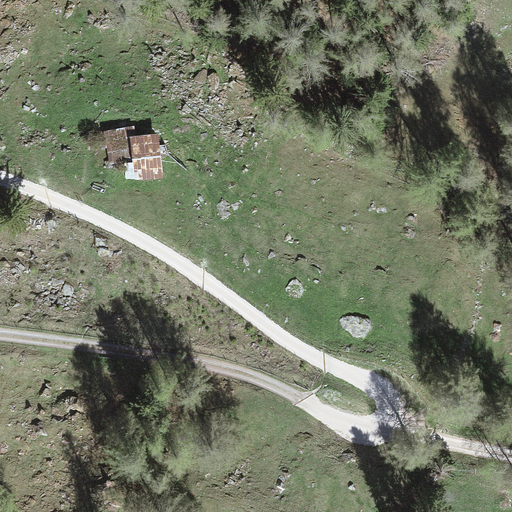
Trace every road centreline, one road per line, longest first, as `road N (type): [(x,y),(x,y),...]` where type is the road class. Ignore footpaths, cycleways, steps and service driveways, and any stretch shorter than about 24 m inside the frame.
road 1 (track): [(384,425),(386,405),(168,259),(60,202),(0,183)]
road 2 (track): [(384,425),(352,431),(250,381),(0,339)]
road 3 (track): [(511,465),(384,425)]
